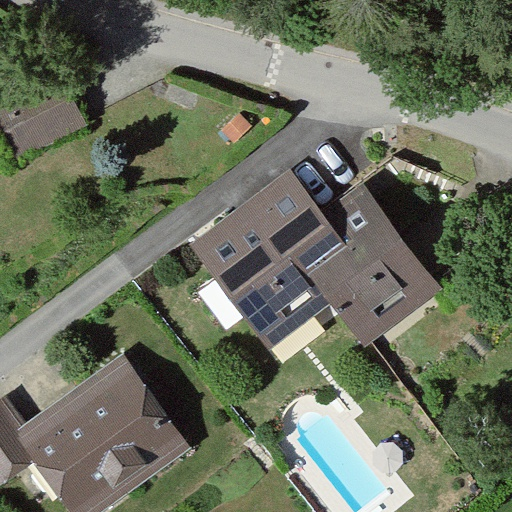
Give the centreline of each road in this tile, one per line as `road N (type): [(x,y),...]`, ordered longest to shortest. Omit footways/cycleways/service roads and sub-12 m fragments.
road 1 (residential): [(0,356),(312,125),(336,83)]
road 2 (residential): [(336,83),(51,0)]
road 3 (residential): [(511,135),(336,83)]
